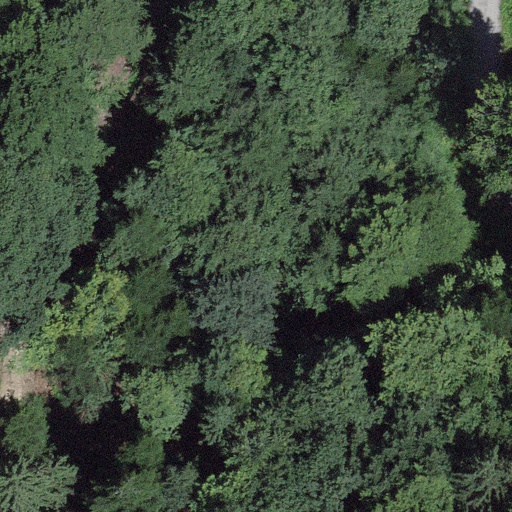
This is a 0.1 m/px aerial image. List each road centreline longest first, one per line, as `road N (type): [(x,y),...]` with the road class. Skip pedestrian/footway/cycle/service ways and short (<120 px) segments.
road 1 (track): [(157,0),(41,204),(0,337)]
road 2 (track): [(511,193),(502,185),(483,35),(490,0)]
